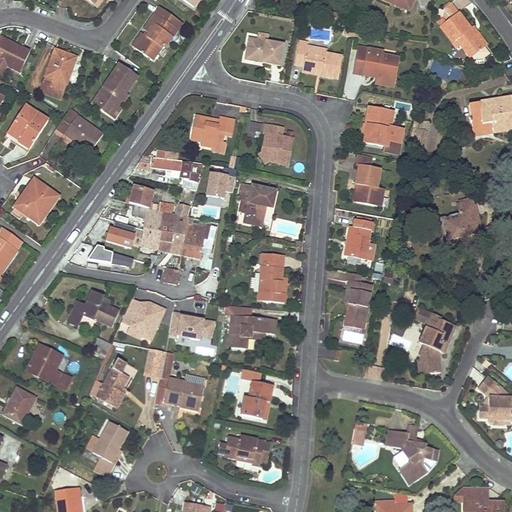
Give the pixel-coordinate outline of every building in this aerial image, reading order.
[(182,0),(194,8),(199,0),(182,0)] [(383,0),(409,10),(413,0),(383,0)] [(445,23),(440,27),(456,49),(460,46),(470,59),(484,48),(473,33),(472,35),(469,31),(471,30),(470,29),(451,4),(443,9),(442,18),(445,23)] [(147,38),(146,37),(144,36),(135,50),(152,61),(162,47),(164,49),(182,24),(160,9),(144,31),(147,33),(149,35),(147,38)] [(487,46),(472,28),(470,29),(471,30),(469,31),(472,35),(473,33),(484,48),(487,46)] [(347,29),(347,33),(346,36),(353,38),(353,37),(355,31),(347,29)] [(370,33),(355,31),(353,37),(369,39),(370,33)] [(135,50),(144,36),(141,34),(132,47),(135,50)] [(258,42),(268,43),(269,37),(259,35),(258,42)] [(8,42),(4,40),(1,38),(0,39),(0,64),(19,74),(30,53),(18,47),(17,49),(7,44),(8,42)] [(283,46),(275,45),(268,43),(258,42),(249,40),(245,60),(279,66),(283,46)] [(342,57),(334,56),(326,54),(306,50),(307,46),(307,43),(299,41),(294,65),(303,67),(303,69),(321,72),(321,75),(338,79),(342,57)] [(376,85),(384,87),(393,88),(398,60),(381,57),(382,52),(359,48),(354,75),(373,78),(373,75),(378,76),(377,79),(376,85)] [(484,48),(470,59),(472,61),(482,61),(489,55),(484,48)] [(64,93),(70,76),(76,59),(54,51),(42,84),(64,93)] [(114,77),(109,84),(108,84),(107,84),(107,85),(106,85),(105,86),(105,87),(105,88),(105,89),(106,89),(103,93),(101,92),(94,102),(101,106),(99,108),(109,115),(115,107),(117,108),(122,101),(123,101),(124,100),(125,100),(125,99),(126,98),(125,96),(123,95),(122,94),(128,86),(130,88),(135,81),(124,73),(125,71),(124,70),(118,66),(112,75),(114,77)] [(137,78),(125,71),(124,73),(135,81),(137,78)] [(64,93),(42,84),(39,93),(60,101),(64,93)] [(493,129),(493,131),(493,134),(511,130),(511,100),(511,99),(469,106),(473,127),(492,124),(493,129)] [(22,136),(20,139),(19,142),(18,142),(18,143),(29,150),(48,122),(24,107),(10,129),(22,136)] [(114,119),(121,111),(117,108),(115,107),(109,115),(114,119)] [(387,148),(390,131),(394,113),(370,108),(366,126),(368,127),(365,144),(387,148)] [(64,134),(76,117),(69,112),(57,129),(64,134)] [(212,120),(195,116),(190,141),(201,143),(200,147),(204,148),(202,158),(214,160),(216,150),(213,149),(215,142),(230,145),(235,121),(219,118),(218,121),(217,126),(211,125),(212,120)] [(64,134),(77,143),(90,153),(102,136),(76,117),(64,134)] [(259,139),(263,125),(252,122),(248,136),(259,139)] [(293,140),(287,138),(281,137),(283,129),(265,126),(263,134),(265,134),(261,154),(263,154),(267,160),(266,162),(288,166),(293,140)] [(22,136),(10,129),(7,134),(18,142),(19,142),(20,139),(22,136)] [(423,148),(424,149),(428,133),(411,129),(407,152),(422,155),(423,148)] [(373,159),(357,156),(355,165),(360,166),(371,168),(373,159)] [(497,172),(497,157),(471,157),(471,172),(497,172)] [(151,168),(153,160),(141,159),(136,166),(151,168)] [(200,176),(202,167),(153,160),(151,168),(180,172),(180,178),(189,179),(189,178),(198,181),(199,178),(200,176)] [(378,188),(379,179),(381,170),(371,168),(360,166),(356,185),(357,186),(360,186),(360,189),(357,203),(378,208),(382,189),(378,188)] [(233,194),(235,178),(211,174),(207,198),(224,200),(225,193),(233,194)] [(183,180),(183,187),(197,189),(197,182),(183,180)] [(22,203),(19,201),(15,208),(39,225),(58,198),(33,181),(28,189),(31,191),(22,203)] [(261,227),(263,217),(266,207),(272,209),(276,192),(243,184),(240,198),(250,201),(245,224),(261,227)] [(171,227),(174,217),(171,216),(172,205),(160,203),(159,206),(152,204),(150,203),(153,193),(134,187),(129,204),(135,206),(148,210),(153,211),(153,213),(162,214),(160,225),(171,227)] [(22,203),(31,191),(28,189),(19,201),(22,203)] [(176,202),(178,193),(157,189),(155,198),(176,202)] [(482,233),(474,202),(457,206),(460,215),(436,221),(440,239),(448,237),(449,241),(482,233)] [(187,222),(188,219),(191,209),(177,205),(174,217),(171,227),(170,235),(172,236),(170,252),(175,253),(181,255),(187,222)] [(152,249),(158,250),(161,234),(159,234),(160,225),(162,214),(153,213),(153,211),(148,210),(135,206),(131,215),(145,220),(143,230),(140,247),(152,249)] [(193,220),(188,219),(187,222),(181,255),(201,258),(204,239),(207,240),(211,226),(202,225),(193,223),(193,220)] [(373,224),(364,222),(355,220),(354,228),(350,227),(344,256),(365,261),(373,224)] [(133,236),(136,228),(114,222),(112,229),(109,228),(106,241),(131,249),(134,236),(133,236)] [(164,251),(170,252),(172,236),(170,235),(171,227),(160,225),(159,234),(161,234),(158,250),(164,251)] [(0,279),(1,278),(0,277),(0,275),(16,252),(15,251),(21,242),(2,228),(0,230),(0,279)] [(92,261),(133,268),(134,257),(94,250),(92,261)] [(258,302),(271,303),(284,305),(285,295),(280,295),(281,279),(284,257),(263,254),(261,274),(256,274),(254,293),(259,293),(258,302)] [(179,271),(166,268),(162,282),(176,285),(179,271)] [(345,282),(346,282),(348,282),(346,290),(350,291),(347,305),(345,319),(364,323),(371,286),(360,284),(361,276),(347,274),(345,282)] [(119,312),(114,310),(109,307),(100,303),(103,298),(92,293),(85,307),(77,303),(73,311),(71,317),(68,324),(77,328),(82,316),(92,321),(93,319),(112,328),(119,312)] [(505,293),(496,293),(495,302),(505,303),(505,293)] [(111,302),(103,298),(100,303),(109,307),(111,302)] [(140,303),(131,299),(121,322),(130,326),(143,332),(141,337),(151,341),(164,310),(148,303),(146,308),(139,305),(140,303)] [(232,317),(250,319),(251,309),(225,307),(223,316),(232,317)] [(429,374),(435,374),(441,373),(439,353),(442,344),(448,347),(457,328),(440,320),(436,330),(427,325),(432,314),(418,308),(413,319),(426,325),(418,344),(423,346),(418,357),(420,358),(417,365),(418,371),(428,370),(429,374)] [(436,330),(440,320),(442,318),(432,314),(427,325),(436,330)] [(193,320),(172,316),(168,335),(199,341),(200,336),(211,338),(214,323),(193,320)] [(250,338),(251,333),(265,334),(275,335),(276,321),(250,319),(232,317),(228,349),(245,351),(247,338),(250,338)] [(140,340),(141,337),(143,332),(130,326),(126,333),(140,340)] [(105,342),(101,340),(97,339),(92,351),(99,354),(105,342)] [(105,357),(111,345),(105,342),(99,354),(105,357)] [(448,347),(442,344),(439,353),(444,355),(448,347)] [(38,346),(30,363),(33,364),(41,347),(38,346)] [(72,380),(63,376),(54,371),(62,357),(41,347),(33,364),(30,363),(26,371),(67,391),(72,380)] [(160,378),(164,362),(165,354),(149,350),(144,376),(160,379),(160,378)] [(164,362),(172,364),(174,355),(165,354),(164,362)] [(96,398),(116,409),(125,394),(123,393),(120,392),(122,388),(128,377),(122,374),(127,364),(118,359),(104,385),(96,398)] [(160,378),(169,380),(172,364),(164,362),(160,378)] [(373,367),(373,376),(381,377),(382,367),(373,367)] [(259,373),(242,370),(240,379),(252,382),(256,383),(259,373)] [(205,380),(185,376),(184,383),(204,387),(205,380)] [(511,404),(511,405),(511,399),(498,398),(497,396),(503,390),(488,377),(487,379),(479,389),(488,396),(489,397),(489,407),(483,407),(480,407),(480,418),(488,418),(488,424),(493,424),(493,425),(504,426),(504,425),(504,417),(510,418),(510,421),(511,421),(511,404)] [(164,403),(179,407),(180,404),(190,406),(199,408),(204,387),(184,383),(169,380),(160,378),(160,379),(156,402),(164,403)] [(89,394),(96,398),(104,385),(95,381),(89,394)] [(262,421),(264,411),(266,402),(270,403),(273,387),(260,384),(256,383),(252,382),(249,399),(245,398),(241,416),(262,421)] [(22,426),(29,412),(36,399),(17,389),(2,415),(22,426)] [(264,411),(262,421),(265,422),(270,403),(266,402),(264,411)] [(190,406),(180,404),(179,407),(179,408),(199,412),(199,408),(190,406)] [(389,418),(377,415),(374,428),(386,430),(389,418)] [(114,466),(108,463),(116,449),(119,451),(128,433),(109,423),(92,453),(100,458),(93,471),(107,479),(114,466)] [(418,428),(407,426),(406,434),(408,435),(407,443),(415,444),(422,446),(422,442),(416,440),(418,430),(418,428)] [(435,463),(436,457),(437,451),(426,449),(426,446),(422,446),(415,444),(407,443),(408,435),(406,434),(388,431),(385,447),(401,450),(410,463),(399,470),(409,485),(426,472),(420,462),(423,460),(435,463)] [(363,437),(352,435),(351,443),(361,445),(363,437)] [(260,463),(264,443),(264,442),(258,441),(258,440),(241,436),(240,440),(228,437),(227,446),(220,445),(218,455),(224,456),(224,459),(236,462),(237,457),(253,460),(252,465),(251,466),(259,468),(260,463)] [(264,443),(260,463),(267,465),(271,444),(264,443)] [(118,459),(115,458),(119,451),(116,449),(108,463),(114,466),(118,459)] [(79,511),(78,498),(80,497),(79,488),(54,492),(56,511),(79,511)] [(483,503),(483,496),(483,490),(463,489),(455,497),(455,502),(464,503),(463,511),(502,511),(502,503),(487,503),(483,503)] [(411,511),(412,503),(395,504),(395,500),(373,501),(376,505),(376,507),(380,506),(379,511),(411,511)] [(205,511),(206,507),(185,503),(183,511),(205,511)] [(214,511),(216,511),(223,511),(225,505),(216,503),(214,511)]
